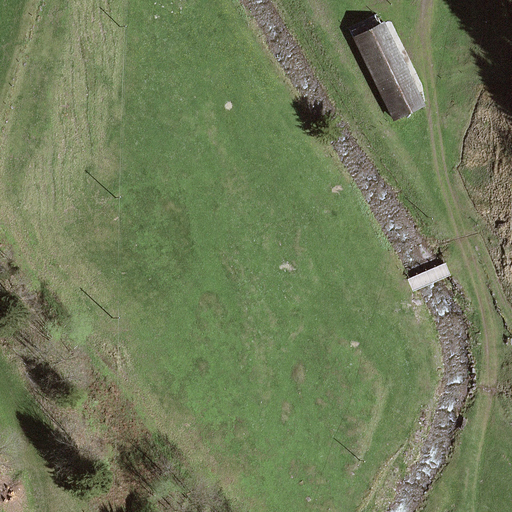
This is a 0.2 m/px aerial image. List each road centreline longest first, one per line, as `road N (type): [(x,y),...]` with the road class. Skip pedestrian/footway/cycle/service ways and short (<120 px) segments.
road 1 (track): [(511,322),(468,256),(450,208),(436,153),(425,0)]
road 2 (track): [(469,511),(493,337),(468,256)]
